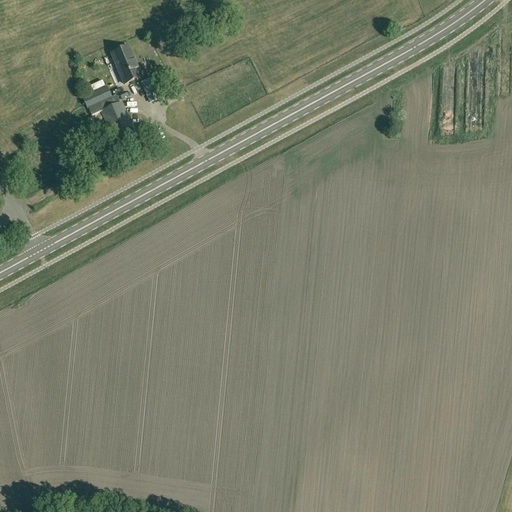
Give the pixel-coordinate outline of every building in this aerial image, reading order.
[(125,85),(142,78),(129,48),(113,55),(125,85)] [(88,112),(113,100),(107,86),(82,98),(88,112)] [(117,96),(120,101),(126,98),(123,92),(117,96)] [(113,139),(134,130),(123,103),(102,112),(113,139)] [(99,143),(106,138),(102,131),(94,136),(99,143)]
